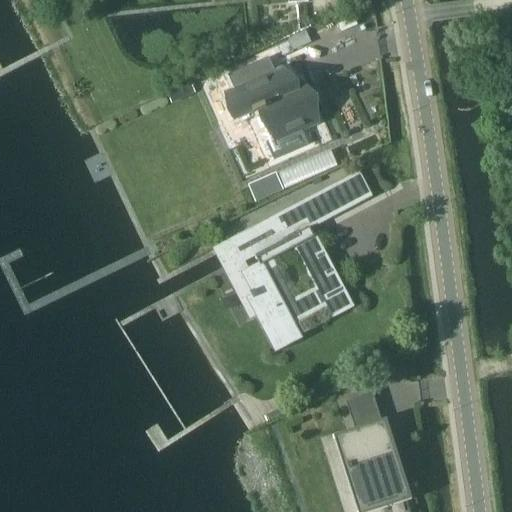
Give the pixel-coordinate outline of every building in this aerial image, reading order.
[(238,117),(263,107),(277,140),(314,124),(297,83),(287,87),(280,71),(274,73),(268,59),(229,76),(235,91),(228,94),(238,117)] [(190,85),(167,95),(171,104),(194,94),(190,85)] [(329,151),(248,187),(255,203),(336,167),(329,151)] [(301,339),(299,335),(294,326),(326,310),(329,317),(328,318),(329,319),(352,308),(315,236),(309,239),(305,232),(348,210),(336,187),(351,179),(351,177),(223,243),(224,245),(270,221),(281,243),(254,257),(258,266),(242,274),(252,293),(249,295),(252,300),(255,299),(261,312),(257,314),(258,315),(259,315),(266,328),(262,331),(274,353),(301,339)] [(354,430),(332,437),(355,511),(375,511),(411,501),(385,420),(381,422),(354,430)]
